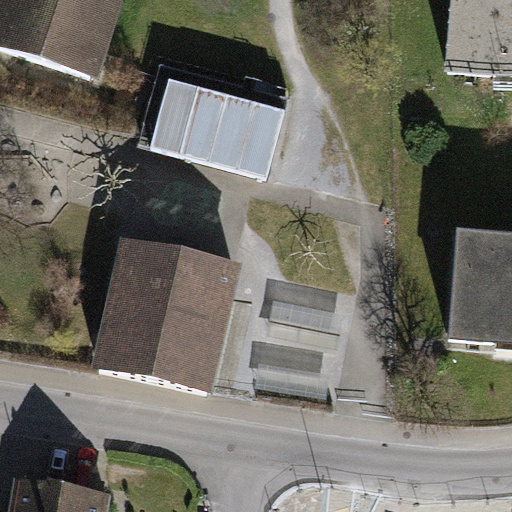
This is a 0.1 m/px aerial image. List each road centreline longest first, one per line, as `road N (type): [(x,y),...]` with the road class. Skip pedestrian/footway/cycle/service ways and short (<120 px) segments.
road 1 (residential): [(263,449),(0,402)]
road 2 (residential): [(511,479),(431,480),(263,449)]
